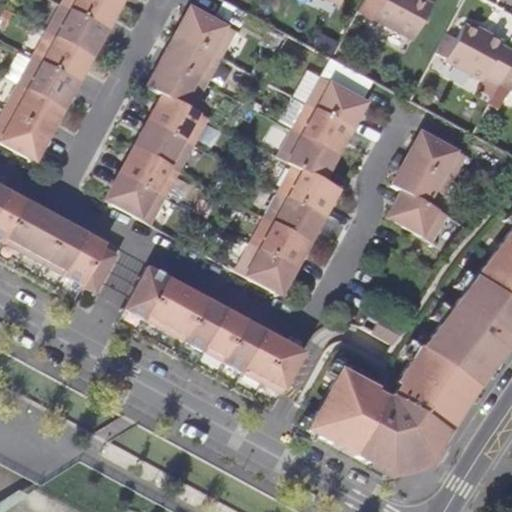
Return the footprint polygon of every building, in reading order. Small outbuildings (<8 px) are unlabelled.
[(120,4),(112,0),(62,0),(60,5),(105,30),(120,4)] [(427,0),(394,0),(384,21),(423,42),(442,7),(427,0)] [(105,30),(60,5),(46,32),(91,57),(105,30)] [(189,7),(175,34),(220,59),(235,32),(213,20),(189,7)] [(511,85),(511,84),(511,47),(511,46),(511,41),(487,29),(486,32),(475,26),(455,61),(493,81),(496,77),(511,85)] [(458,33),(450,28),(436,51),(444,56),(458,33)] [(91,57),(46,32),(31,58),(77,83),(91,57)] [(220,59),(175,34),(160,60),(206,85),(220,59)] [(77,83),(31,58),(17,84),(63,109),(77,83)] [(206,85),(160,60),(146,87),(161,95),(192,111),(206,85)] [(365,102),(319,77),(305,104),(350,129),(365,102)] [(48,135),(63,109),(17,84),(3,111),(48,135)] [(161,95),(147,121),(193,146),(207,119),(192,111),(161,95)] [(350,129),(305,104),(290,131),(336,155),(350,129)] [(0,143),(34,162),(48,135),(3,111),(0,115),(0,143)] [(179,172),(193,146),(147,121),(133,147),(179,172)] [(336,155),(290,131),(276,157),(291,166),(292,165),(322,181),(336,155)] [(451,184),(465,156),(444,145),(420,132),(405,159),(451,184)] [(179,172),(133,147),(118,173),(164,198),(179,172)] [(451,184),(405,159),(391,186),(400,191),(436,211),(437,210),(451,184)] [(292,165),(291,166),(277,192),(323,216),(337,190),(322,181),(292,165)] [(164,198),(118,173),(104,200),(150,225),(164,198)] [(436,211),(400,191),(386,217),(432,243),(447,215),(437,210),(436,211)] [(0,247),(25,202),(13,195),(6,192),(4,194),(0,202),(0,247)] [(323,216),(277,192),(263,218),(308,243),(323,216)] [(43,215),(44,213),(37,209),(25,202),(0,247),(0,260),(14,268),(43,215)] [(33,279),(64,223),(51,217),(44,213),(43,215),(14,268),(33,279)] [(308,243),(263,218),(249,244),(294,269),(308,243)] [(82,236),(83,233),(76,230),(64,223),(33,279),(53,289),(82,236)] [(53,289),(73,300),(80,287),(101,248),(103,245),(90,237),(83,233),(82,236),(53,289)] [(338,369),(305,430),(386,474),(428,463),(480,388),(511,348),(511,239),(477,281),(466,295),(452,311),(441,326),(421,349),(419,347),(409,362),(395,383),(397,385),(390,396),(385,398),(374,392),(376,389),(338,369)] [(294,269),(249,244),(234,271),(280,296),(294,269)] [(115,255),(101,248),(80,287),(94,295),(115,255)] [(135,334),(166,279),(153,272),(145,267),(144,270),(115,323),(135,334)] [(466,295),(477,281),(468,274),(457,288),(466,295)] [(183,292),(185,289),(178,285),(166,279),(135,334),(155,345),(183,292)] [(174,355),(204,299),(192,293),(185,289),(183,292),(155,345),(174,355)] [(222,313),(224,310),(217,306),(204,299),(174,355),(194,366),(222,313)] [(441,326),(452,311),(443,304),(432,318),(441,326)] [(213,376),(243,321),(231,314),(224,310),(222,313),(194,366),(213,376)] [(370,311),(360,328),(393,345),(404,329),(370,311)] [(261,334),(263,332),(256,328),(243,321),(213,376),(232,387),(261,334)] [(252,398),(282,342),(270,335),(263,332),(261,334),(232,387),(252,398)] [(294,348),(282,342),(252,398),(272,408),(300,356),(302,353),(294,348)] [(409,362),(419,347),(412,342),(402,357),(409,362)]
